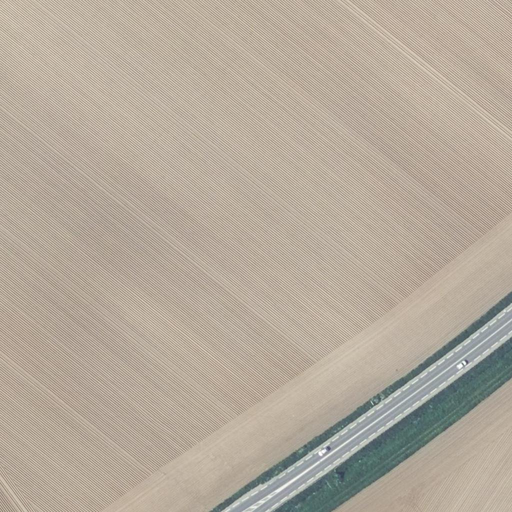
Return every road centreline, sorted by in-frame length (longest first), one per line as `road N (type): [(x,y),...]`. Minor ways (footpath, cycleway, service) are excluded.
road 1 (primary): [(375,421),(511,319)]
road 2 (primary): [(375,421),(237,511)]
road 3 (primary): [(259,511),(375,421)]
